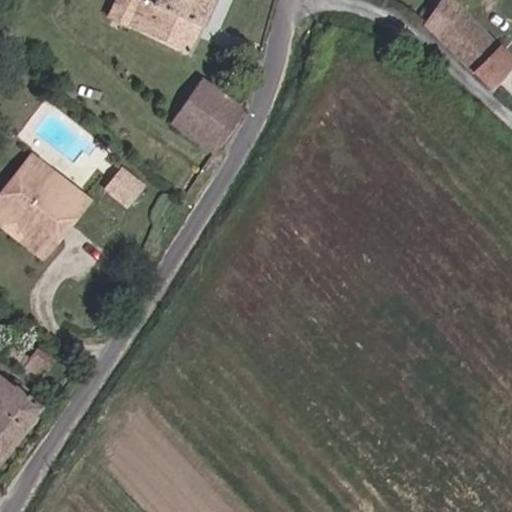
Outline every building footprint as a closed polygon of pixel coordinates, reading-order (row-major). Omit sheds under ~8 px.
[(200,34),(214,0),(156,0),(153,7),(138,0),(119,0),(110,20),(187,58),(200,34)] [(443,43),(490,91),(511,69),(460,16),(444,0),(442,0),(425,26),(443,43)] [(201,83),(171,125),(215,156),(244,112),(201,83)] [(36,188),(43,178),(25,165),(18,176),(36,188)] [(117,166),(102,191),(128,206),(143,181),(117,166)] [(71,221),(82,205),(43,178),(36,188),(18,176),(0,200),(0,209),(11,217),(1,231),(43,260),(58,240),(31,221),(44,202),(71,221)] [(31,221),(58,240),(71,221),(44,202),(31,221)] [(11,217),(0,209),(0,230),(1,231),(11,217)] [(46,376),(54,367),(37,353),(29,362),(46,376)] [(0,463),(40,413),(16,395),(21,388),(15,383),(9,390),(0,383),(0,463)]
